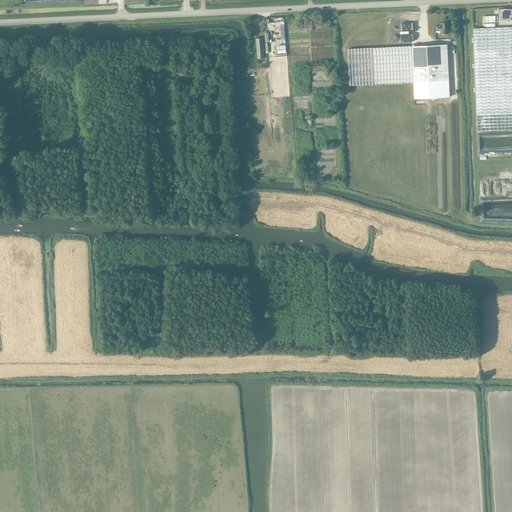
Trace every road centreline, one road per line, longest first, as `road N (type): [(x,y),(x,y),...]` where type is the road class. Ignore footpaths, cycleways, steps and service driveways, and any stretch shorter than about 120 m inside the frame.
road 1 (unclassified): [(0,23),(475,0)]
road 2 (track): [(332,366),(0,363)]
road 3 (track): [(469,368),(332,366)]
